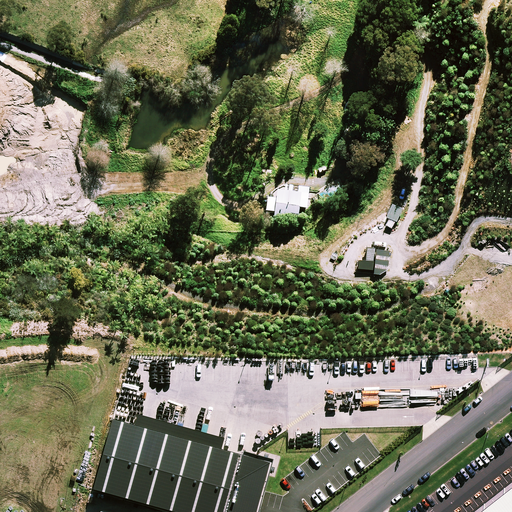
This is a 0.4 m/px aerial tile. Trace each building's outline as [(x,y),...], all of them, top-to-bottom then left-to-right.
[(300,195),(277,193),(274,221),(289,222),(290,216),(298,217),(300,195)] [(265,220),(265,218),(268,218),(268,211),(248,210),(248,217),(248,219),(265,220)] [(375,259),(368,246),(357,252),(366,270),(373,266),(371,261),(375,259)] [(252,511),(267,461),(117,419),(95,497),(147,511),(252,511)] [(511,511),(511,487),(479,511),(511,511)]
